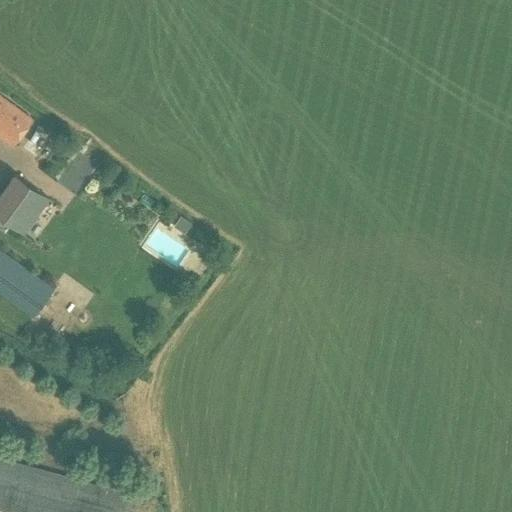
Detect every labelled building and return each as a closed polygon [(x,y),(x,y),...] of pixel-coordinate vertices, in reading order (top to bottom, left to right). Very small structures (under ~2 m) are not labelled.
[(31,120),(0,97),(0,134),(13,145),(31,120)] [(76,146),(51,176),(69,191),(94,161),(76,146)] [(5,221),(23,235),(50,198),(31,185),(5,221)] [(191,223),(181,216),(174,226),(184,233),(191,223)] [(0,249),(0,293),(33,318),(53,289),(0,249)] [(0,511),(129,511),(134,494),(0,457),(0,511)]
